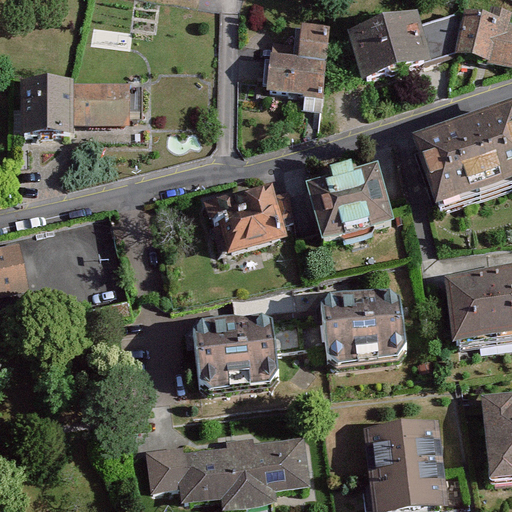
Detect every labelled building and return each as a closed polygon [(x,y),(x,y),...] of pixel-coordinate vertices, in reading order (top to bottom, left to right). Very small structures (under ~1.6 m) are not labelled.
[(418,0),(415,0),(380,0),(379,10),(359,8),(356,32),(360,33),(355,63),(370,66),(369,76),(406,82),(409,66),(428,70),(431,42),(428,42),(432,13),(417,11),(418,0)] [(511,26),(463,16),(457,56),(511,66),(511,26)] [(272,58),(268,97),(323,102),(330,34),(296,30),(293,60),(272,58)] [(124,135),(125,89),(23,87),(22,143),(72,144),(72,134),(124,135)] [(511,109),(413,143),(438,215),(511,189),(511,109)] [(311,196),(325,253),(396,236),(382,179),(311,196)] [(215,212),(229,265),(292,247),(286,227),(301,223),(295,203),(278,207),(275,195),(215,212)] [(0,255),(0,305),(33,299),(23,251),(0,255)] [(511,284),(451,293),(460,361),(511,354),(511,284)] [(329,321),(334,370),(347,379),(405,372),(414,362),(408,312),(398,303),(338,311),(329,321)] [(201,349),(208,396),(222,407),(278,399),(288,387),(284,339),(270,329),(209,339),(201,349)] [(511,399),(488,402),(495,483),(511,481),(511,399)] [(362,433),(371,511),(407,511),(448,507),(439,424),(362,433)] [(142,452),(148,497),(181,493),(183,504),(225,498),(227,510),(270,504),(269,493),(309,488),(301,440),(257,447),(254,439),(228,442),(227,451),(188,457),(186,446),(142,452)]
